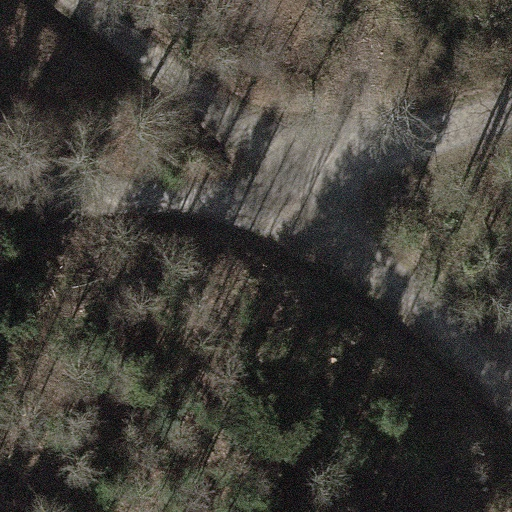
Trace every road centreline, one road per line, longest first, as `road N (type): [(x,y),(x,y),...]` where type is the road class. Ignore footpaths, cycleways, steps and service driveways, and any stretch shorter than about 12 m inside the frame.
road 1 (track): [(308,179),(207,199),(0,186)]
road 2 (track): [(511,407),(308,179)]
road 3 (track): [(308,179),(73,0)]
road 4 (track): [(511,109),(308,179)]
